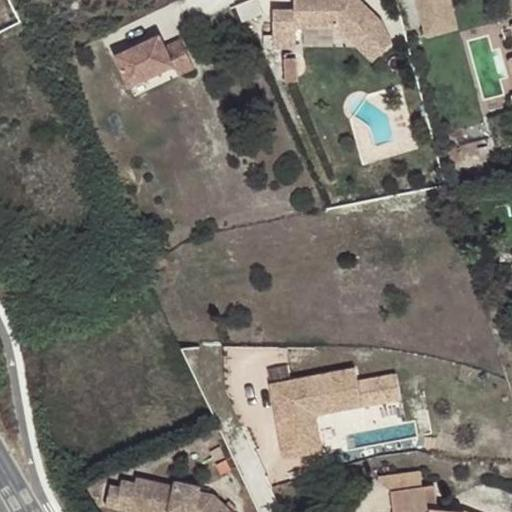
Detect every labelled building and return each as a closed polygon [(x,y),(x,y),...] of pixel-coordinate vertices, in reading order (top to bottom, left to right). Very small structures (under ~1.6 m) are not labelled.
[(294,0),(294,10),(273,10),(274,47),(296,47),(296,28),(338,28),(358,46),(382,21),(360,0),(294,0)] [(418,0),(424,20),(453,13),(449,0),(418,0)] [(453,13),(424,20),(428,36),(457,29),(453,13)] [(161,37),(118,59),(133,89),(176,67),(181,76),(191,71),(177,43),(167,48),(161,37)] [(272,383),(287,457),(320,450),(313,414),(401,397),(396,374),(360,382),(357,366),(272,383)] [(377,473),(390,488),(422,485),(419,467),(377,473)] [(237,511),(215,491),(201,488),(202,483),(178,479),(177,484),(138,477),(137,482),(123,479),(122,486),(112,484),(109,505),(134,509),(135,502),(174,509),(175,503),(185,505),(183,511),(186,511),(237,511)] [(390,488),(393,511),(402,510),(402,511),(473,511),(464,508),(437,505),(434,483),(422,485),(390,488)] [(173,511),(174,509),(135,502),(134,509),(133,511),(173,511)] [(175,503),(174,509),(183,511),(185,505),(175,503)]
